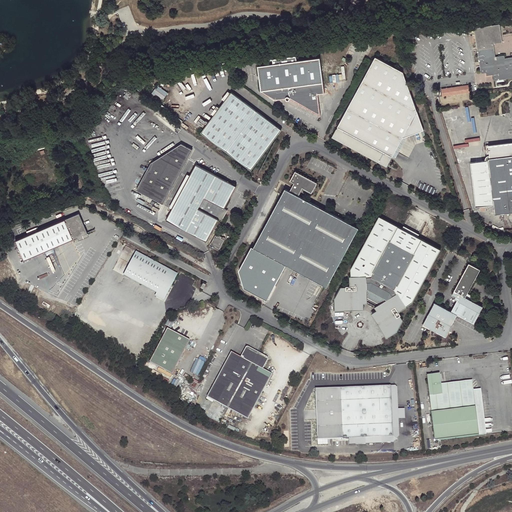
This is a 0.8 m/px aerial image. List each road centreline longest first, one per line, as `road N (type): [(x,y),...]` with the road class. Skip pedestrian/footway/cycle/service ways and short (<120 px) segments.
road 1 (residential): [(504,242),(302,142),(285,153),(219,278),(229,296),(355,361),(500,343),(509,326),(503,252)]
road 2 (secondary): [(290,462),(166,417),(0,305)]
road 3 (motorway): [(163,511),(80,435),(0,340)]
road 4 (residential): [(133,35),(251,13),(294,18),(344,0)]
road 5 (motorway): [(149,511),(0,386)]
road 6 (unknown): [(121,136),(147,148),(182,139),(266,188)]
road 7 (residential): [(0,117),(56,102),(133,35)]
road 8 (unknown): [(228,260),(141,212),(123,161)]
road 9 (motorway): [(0,415),(115,511)]
road 10 (secondary): [(378,483),(500,451)]
